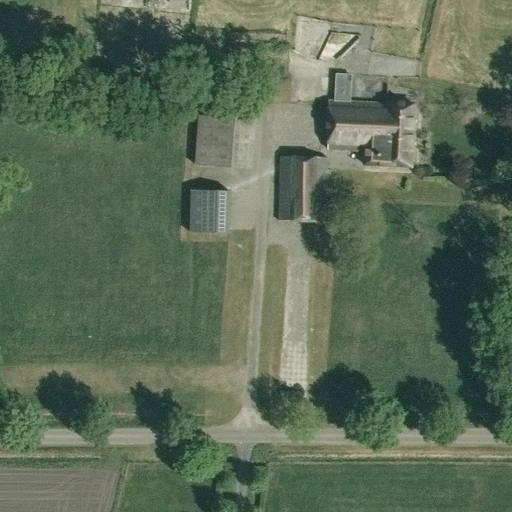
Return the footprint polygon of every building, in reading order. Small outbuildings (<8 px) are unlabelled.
[(411,166),(414,104),(387,103),(387,104),(349,103),(350,77),(337,76),(336,102),(330,102),(328,150),(365,151),(364,164),(411,166)] [(199,114),(195,163),(251,167),(255,118),(199,114)] [(326,221),(327,157),(280,156),(278,220),(326,221)] [(231,191),(190,191),(190,234),(231,234),(231,191)] [(313,360),(287,361),(289,387),(314,386),(313,360)]
